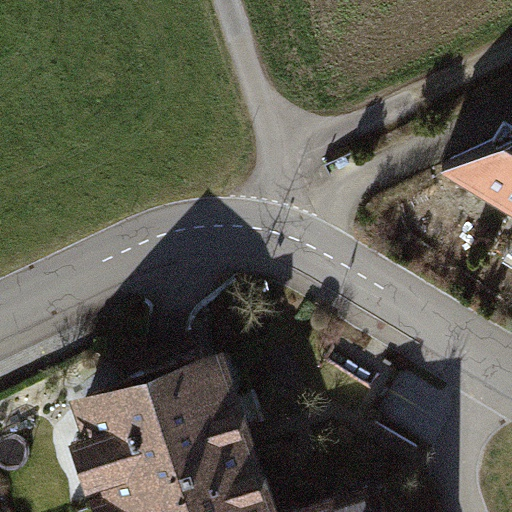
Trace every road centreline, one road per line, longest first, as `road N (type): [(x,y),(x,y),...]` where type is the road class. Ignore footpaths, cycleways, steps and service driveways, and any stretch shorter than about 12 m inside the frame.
road 1 (residential): [(0,309),(151,238),(265,237),(351,264),(496,368)]
road 2 (track): [(281,154),(511,46)]
road 3 (track): [(230,0),(281,154),(265,237)]
road 4 (residential): [(470,511),(455,468),(496,368)]
